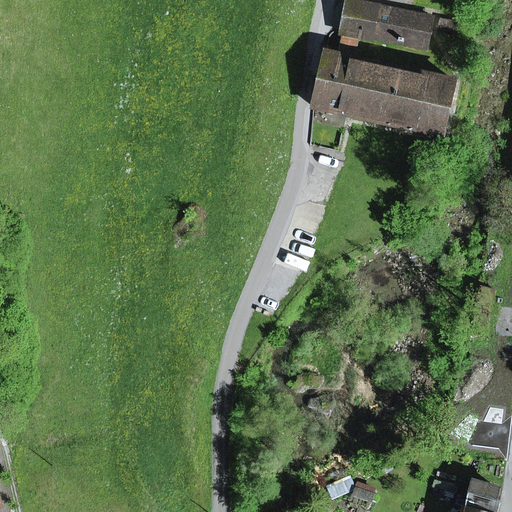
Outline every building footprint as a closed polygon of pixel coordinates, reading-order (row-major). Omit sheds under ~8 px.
[(349,35),(358,36),(374,40),(374,38),(427,49),(433,19),(347,1),(340,33),(349,35)] [(456,23),(440,20),(438,31),(454,34),(456,23)] [(358,36),(349,35),(345,56),(354,58),(358,36)] [(442,135),(454,81),(354,58),(345,56),(326,52),(313,107),(442,135)] [(467,501),(472,482),(438,472),(433,492),(467,501)] [(494,488),(472,482),(467,501),(464,511),(496,511),(499,503),(490,500),(494,488)] [(374,494),(356,488),(354,494),(372,500),(374,494)]
